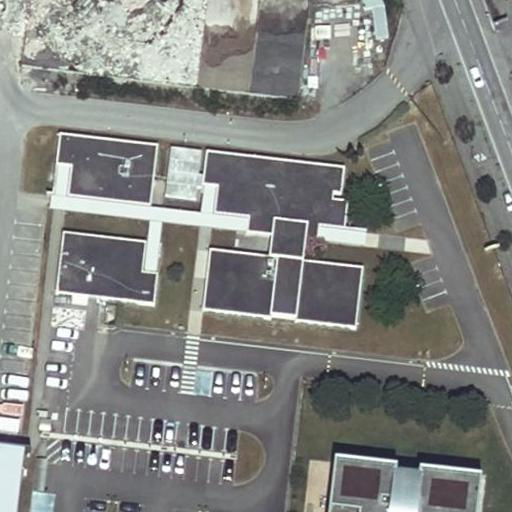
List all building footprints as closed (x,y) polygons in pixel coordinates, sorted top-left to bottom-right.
[(141,80),(297,98),(305,35),(232,26),(233,19),(205,16),(207,0),(189,0),(189,6),(151,1),(141,80)] [(383,0),(370,0),(371,38),(384,37),(383,0)] [(66,199),(149,209),(156,148),(58,136),(54,168),(69,169),(66,199)] [(202,315),(354,331),(361,271),(301,264),(303,243),(315,244),(317,229),(342,232),(345,204),(331,202),(331,196),(339,197),(342,170),(204,155),(199,197),(200,197),(201,189),(215,191),(212,218),(246,221),(245,237),(270,240),(268,261),(208,254),(202,315)] [(69,169),(54,168),(51,197),(66,199),(69,169)] [(197,216),(212,218),(215,191),(201,189),(200,197),(199,197),(197,216)] [(317,229),(315,244),(362,250),(364,235),(342,232),(317,229)] [(99,303),(152,309),(156,278),(141,277),(144,247),(61,237),(54,298),(86,301),(87,289),(101,290),(99,303)] [(141,277),(156,278),(159,248),(144,247),(141,277)] [(87,289),(86,301),(99,303),(101,290),(87,289)] [(0,447),(0,511),(20,511),(27,450),(0,447)] [(476,511),(480,480),(418,473),(417,479),(395,476),(396,471),(333,463),(327,511),(476,511)]
